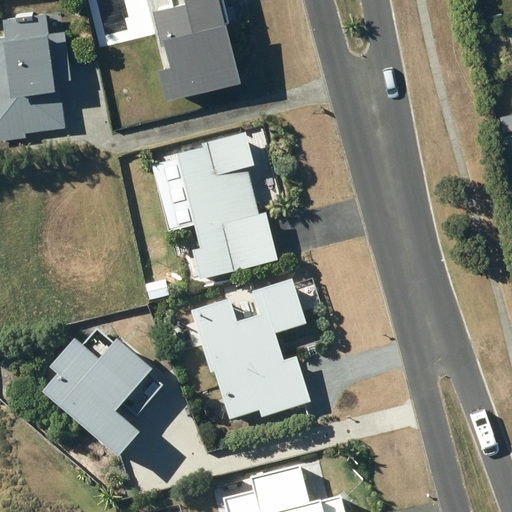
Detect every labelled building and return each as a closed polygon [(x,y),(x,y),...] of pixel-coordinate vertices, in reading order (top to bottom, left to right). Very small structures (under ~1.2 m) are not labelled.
[(171,0),(172,4),(158,7),(165,39),(168,38),(178,82),(190,79),(192,85),(233,75),(228,53),(230,52),(223,23),(221,23),(215,0),(171,0)] [(66,30),(0,37),(0,137),(28,135),(28,130),(61,126),(56,76),(71,74),(66,30)] [(242,135),(206,144),(207,147),(176,155),(201,251),(193,253),(200,282),(277,263),(265,215),(262,216),(260,207),(280,202),(261,127),(241,132),(242,135)] [(290,285),(258,295),(265,318),(234,328),(228,305),(197,315),(213,367),(217,366),(232,414),(262,404),(265,413),(305,400),(293,362),(281,366),(269,328),(280,325),(280,327),(301,321),(290,285)] [(50,372),(57,377),(42,395),(119,461),(139,437),(116,417),(153,374),(116,342),(98,362),(76,343),(50,372)] [(298,466),(250,478),(250,481),(254,480),(262,511),(336,511),(333,501),(340,499),(339,496),(328,499),(328,501),(320,503),(319,501),(308,504),(307,502),(300,504),(292,471),(299,469),(298,466)]
